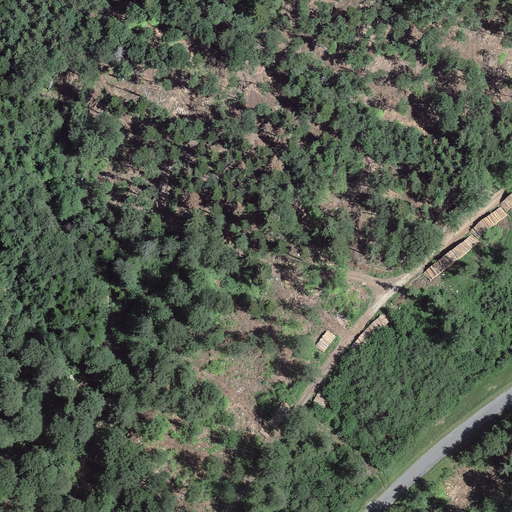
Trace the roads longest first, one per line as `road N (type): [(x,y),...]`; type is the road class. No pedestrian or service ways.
road 1 (track): [(0,475),(75,400),(108,339),(104,297),(113,268),(301,0)]
road 2 (track): [(225,511),(390,293),(511,188)]
road 3 (tertiary): [(511,396),(373,511)]
